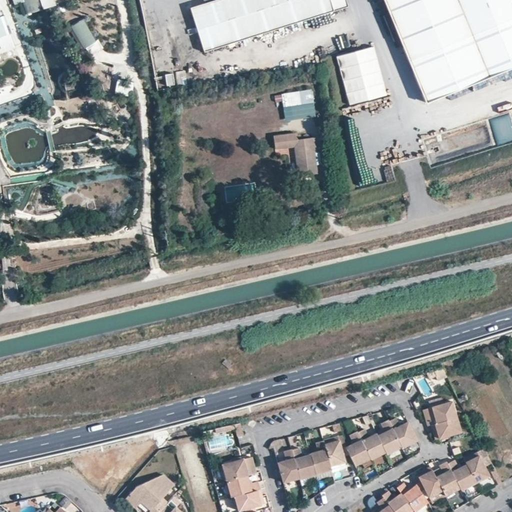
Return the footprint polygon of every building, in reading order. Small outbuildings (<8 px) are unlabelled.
[(44,13),(39,0),(13,0),(15,7),(22,5),(26,18),(44,13)] [(220,0),(190,10),(204,54),(333,13),(329,0),(220,0)] [(343,0),(329,0),(333,13),(346,9),(343,0)] [(511,0),(382,0),(426,107),(511,71),(511,0)] [(2,16),(0,17),(0,52),(14,47),(2,16)] [(85,49),(98,41),(85,18),(72,26),(85,49)] [(373,48),(336,58),(349,106),(386,96),(373,48)] [(166,87),(173,86),(171,74),(164,76),(166,87)] [(115,93),(131,97),(135,83),(119,79),(115,93)] [(285,122),(316,117),(311,89),(280,94),(285,122)] [(47,110),(43,98),(38,100),(31,104),(33,111),(40,109),(41,112),(47,110)] [(490,120),(496,145),(511,140),(511,126),(509,114),(490,120)] [(310,137),(294,139),(293,133),(271,136),(273,150),(294,147),(298,177),(305,175),(315,174),(310,137)] [(437,375),(434,369),(427,372),(430,378),(437,375)] [(423,410),(428,426),(431,425),(457,417),(452,402),(423,410)] [(457,417),(431,425),(435,440),(461,433),(457,417)] [(416,441),(407,422),(399,426),(395,418),(388,422),(401,447),(401,448),(416,441)] [(401,447),(387,421),(381,424),(385,433),(377,437),(385,453),(386,455),(401,447)] [(242,436),(239,424),(233,426),(236,437),(237,437),(242,436)] [(377,437),(376,435),(369,439),(364,430),(357,434),(369,459),(370,460),(385,453),(377,437)] [(369,459),(356,433),(350,437),(354,445),(346,449),(354,466),(369,459)] [(337,438),(323,441),(330,467),(344,463),(337,438)] [(318,452),(309,455),(309,456),(315,475),(331,470),(330,467),(323,441),(315,443),(318,452)] [(298,480),(315,476),(309,456),(301,458),(298,449),(291,451),(298,480)] [(286,461),(277,464),(283,484),(298,480),(291,451),(290,450),(284,452),(286,461)] [(483,450),(477,453),(484,465),(490,462),(483,450)] [(477,453),(464,460),(467,466),(476,483),(489,476),(484,465),(477,453)] [(221,466),(225,482),(246,477),(254,474),(250,458),(221,466)] [(454,462),(448,465),(460,488),(461,490),(476,483),(467,466),(459,469),(454,462)] [(445,495),(460,488),(448,465),(447,463),(440,466),(444,474),(436,478),(437,480),(442,490),(445,495)] [(428,498),(442,490),(437,480),(436,478),(431,468),(420,473),(416,475),(420,483),(422,486),(424,489),(428,498)] [(138,488),(127,500),(136,509),(141,503),(151,511),(150,511),(161,511),(169,504),(162,498),(174,486),(165,476),(138,488)] [(248,485),(246,477),(225,482),(229,498),(234,497),(259,490),(257,483),(248,485)] [(402,484),(396,488),(400,494),(412,510),(413,511),(427,502),(419,492),(415,486),(408,490),(402,483),(402,484)] [(420,483),(415,486),(419,492),(424,489),(422,486),(420,483)] [(259,490),(234,497),(238,511),(254,507),(263,504),(259,490)] [(442,490),(428,498),(431,503),(445,495),(442,490)] [(386,491),(381,495),(383,497),(393,511),(408,511),(412,510),(400,494),(393,499),(386,491)] [(380,508),(375,511),(393,511),(383,497),(375,502),(380,508)] [(178,506),(172,501),(169,504),(161,511),(180,511),(176,508),(178,506)]
